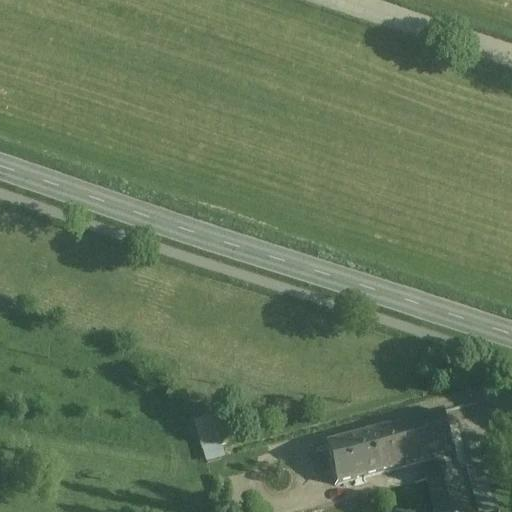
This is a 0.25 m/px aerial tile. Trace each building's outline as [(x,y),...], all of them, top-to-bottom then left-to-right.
[(444,414),(367,436),(377,476),(455,455),(444,414)] [(218,418),(196,424),(207,464),(221,460),(217,446),(225,444),(218,418)] [(367,436),(325,447),(336,487),(377,476),(367,436)] [(470,511),(460,471),(426,480),(434,511),(470,511)] [(467,485),(469,493),(472,492),(477,511),(498,511),(499,511),(490,478),(467,485)]
